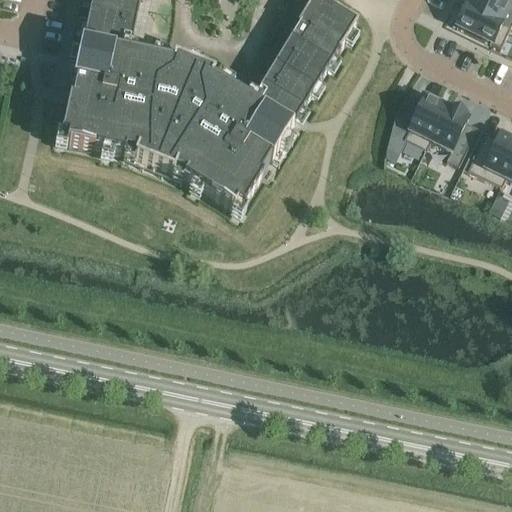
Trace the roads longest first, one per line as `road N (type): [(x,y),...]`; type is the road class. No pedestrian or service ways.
road 1 (primary): [(511,467),(0,359)]
road 2 (residential): [(511,105),(412,56),(400,36),(411,0)]
